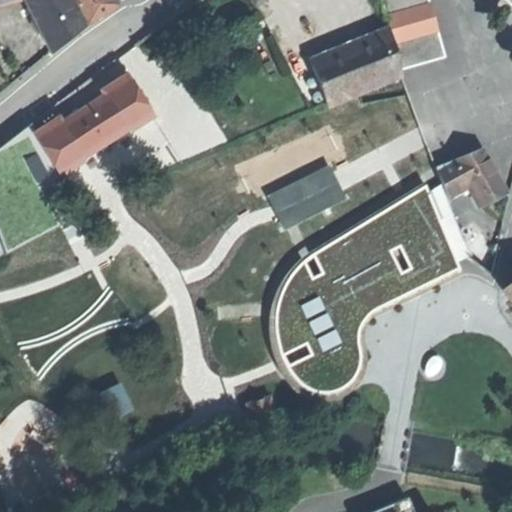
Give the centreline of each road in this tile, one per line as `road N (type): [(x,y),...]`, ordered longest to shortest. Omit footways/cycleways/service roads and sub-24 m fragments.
road 1 (track): [(302,511),(382,480),(415,350),(479,309),(510,243)]
road 2 (residential): [(172,0),(0,113)]
